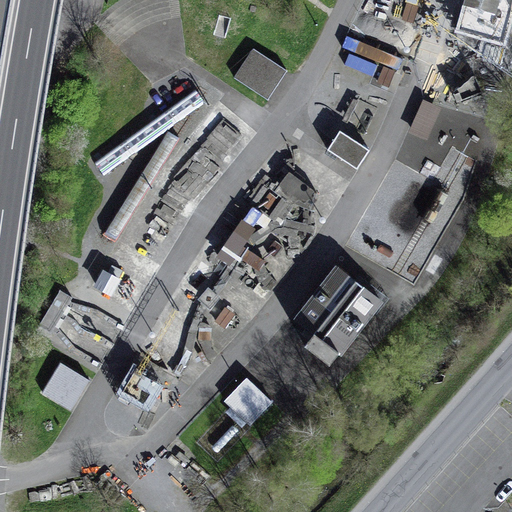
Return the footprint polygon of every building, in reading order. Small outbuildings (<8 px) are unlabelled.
[(494,0),(468,0),(468,2),(492,8),(494,0)] [(268,100),(287,71),(254,49),(234,78),(268,100)] [(481,92),(474,74),(452,92),(456,103),(481,92)] [(427,145),(442,112),(424,104),(409,137),(427,145)] [(370,150),(340,131),(327,150),(357,169),(370,150)] [(278,194),(306,215),(317,200),(289,180),(278,194)] [(253,215),(221,255),(238,269),(270,228),(253,215)] [(380,300),(338,267),(296,321),(313,334),(304,346),(329,365),(380,300)] [(118,279),(104,272),(96,286),(110,294),(118,279)] [(73,298),(60,290),(38,325),(51,333),(73,298)] [(89,380),(61,363),(42,393),(70,410),(89,380)] [(147,374),(137,368),(123,392),(137,400),(147,374)] [(272,402),(247,378),(224,401),(250,425),(272,402)]
